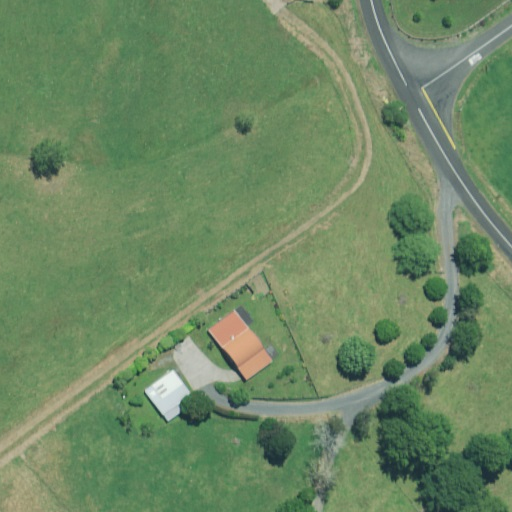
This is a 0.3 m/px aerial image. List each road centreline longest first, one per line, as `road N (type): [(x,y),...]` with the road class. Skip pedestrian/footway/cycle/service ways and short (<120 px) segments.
road 1 (unclassified): [(511,246),(412,97)]
road 2 (unclassified): [(412,97),(511,24)]
